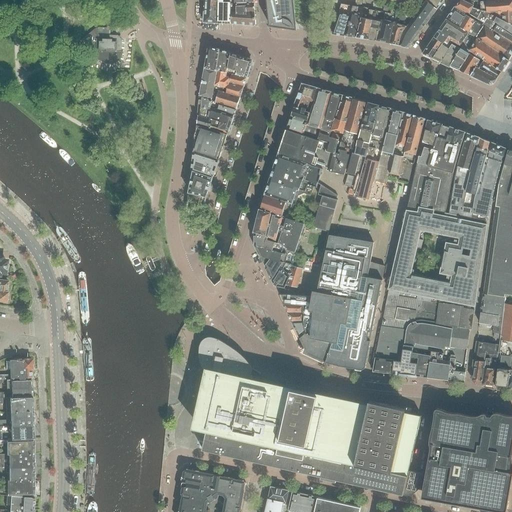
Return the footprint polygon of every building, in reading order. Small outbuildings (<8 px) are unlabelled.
[(205,0),(204,22),(218,23),(218,2),(218,0),(205,0)] [(218,0),(218,2),(218,23),(219,23),(231,23),(231,24),(231,23),(231,10),(231,4),(230,2),(224,2),(223,0),(218,0)] [(267,0),(268,2),(268,9),(269,17),(270,26),(297,29),(294,0),(267,0)] [(437,9),(426,0),(414,18),(405,29),(401,33),(400,40),(399,45),(408,47),(410,44),(432,16),(437,9)] [(437,9),(443,0),(426,0),(427,0),(426,0),(437,9)] [(465,2),(463,0),(460,0),(456,6),(474,17),(479,10),(473,7),(474,5),(465,2)] [(490,12),(495,12),(511,10),(511,0),(499,0),(486,1),(480,1),(481,10),(481,11),(487,12),(490,12)] [(256,25),(255,15),(254,3),(231,4),(231,10),(233,10),(233,12),(237,12),(243,12),(243,24),(256,25)] [(332,33),(332,34),(345,36),(351,15),(353,6),(341,4),(339,13),(332,33)] [(351,15),(345,36),(356,37),(361,17),(363,8),(353,6),(351,15)] [(466,32),(473,19),(455,7),(447,19),(451,22),(466,32)] [(361,17),(356,37),(369,39),(370,34),(374,10),(363,8),(361,17)] [(391,14),(383,12),(377,40),(390,43),(391,38),(393,30),(392,30),(397,11),(392,9),(391,14)] [(243,12),(237,12),(233,12),(233,10),(231,10),(231,23),(243,24),(243,12)] [(377,40),(383,12),(374,10),(370,34),(369,39),(377,40)] [(487,12),(481,11),(481,10),(479,10),(474,17),(480,21),(483,23),(482,25),(511,44),(511,32),(498,24),(494,29),(490,26),(493,22),(494,21),(489,19),(491,15),(487,13),(487,12)] [(496,17),(511,24),(511,10),(495,12),(494,16),(496,17)] [(399,45),(400,40),(401,33),(405,29),(414,18),(397,11),(392,30),(393,30),(391,38),(390,43),(399,45)] [(496,17),(494,21),(493,22),(498,24),(511,32),(511,24),(496,17)] [(451,22),(447,19),(434,37),(442,44),(443,45),(445,42),(447,44),(450,40),(460,46),(469,33),(466,32),(451,22)] [(473,19),(466,32),(469,33),(476,38),(480,40),(505,57),(509,60),(511,54),(511,44),(482,25),(473,19)] [(97,35),(97,28),(95,28),(79,41),(78,47),(84,48),(84,49),(84,51),(85,53),(86,54),(88,56),(89,57),(91,58),(93,58),(95,58),(99,59),(101,60),(103,61),(104,62),(106,63),(108,63),(110,63),(112,63),(114,62),(116,61),(118,59),(119,58),(120,56),(120,54),(121,52),(123,52),(123,51),(121,51),(121,40),(120,40),(121,39),(121,38),(121,37),(120,36),(119,36),(118,36),(118,37),(117,36),(106,35),(97,35)] [(509,60),(505,57),(480,40),(476,38),(469,33),(460,45),(468,50),(470,51),(480,58),(498,69),(501,71),(502,71),(509,60)] [(425,50),(423,54),(433,58),(442,44),(434,37),(426,49),(425,49),(425,50)] [(443,45),(442,44),(433,58),(441,62),(449,49),(443,45)] [(449,49),(441,62),(450,66),(460,49),(452,44),(449,49)] [(209,48),(205,68),(216,70),(219,50),(211,47),(209,48)] [(460,49),(450,66),(459,70),(469,54),(467,52),(461,48),(460,49)] [(228,71),(231,53),(219,50),(216,70),(217,70),(227,73),(228,71)] [(240,56),(231,53),(228,71),(230,71),(232,72),(232,74),(234,74),(238,61),(240,56)] [(470,75),(476,66),(479,60),(469,54),(459,70),(470,75)] [(247,77),(249,69),(250,69),(252,63),(252,61),(250,59),(244,57),(240,56),(238,61),(234,74),(247,77)] [(479,60),(476,66),(480,68),(493,76),(497,78),(502,72),(501,71),(498,69),(480,58),(479,60)] [(476,66),(470,75),(490,84),(494,83),(497,78),(493,76),(480,68),(476,66)] [(200,95),(211,97),(212,97),(214,87),(219,88),(218,90),(226,93),(228,85),(229,84),(229,83),(231,77),(232,74),(229,73),(230,71),(228,71),(227,73),(217,70),(216,70),(205,68),(200,95)] [(232,74),(231,77),(229,83),(244,86),(247,77),(232,74)] [(228,85),(226,93),(240,97),(244,87),(229,84),(228,85)] [(295,104),(294,107),(299,108),(303,110),(310,112),(311,110),(313,104),(317,93),(318,88),(306,85),(304,84),(301,85),(299,92),(295,104)] [(219,88),(214,87),(212,97),(211,97),(211,100),(232,107),(237,108),(240,97),(226,93),(218,90),(219,88)] [(306,125),(303,135),(309,137),(317,139),(320,129),(324,117),(328,104),(332,92),(331,92),(318,88),(317,93),(313,104),(311,110),(310,112),(307,120),(306,125)] [(320,129),(317,139),(328,143),(326,151),(335,153),(338,140),(330,138),(336,119),(340,104),(341,100),(343,96),(343,95),(332,92),(328,104),(324,117),(320,129)] [(336,119),(330,138),(338,140),(342,133),(344,133),(345,130),(350,113),(352,104),(353,99),(354,99),(354,98),(352,98),(343,96),(343,95),(343,96),(341,100),(340,104),(336,119)] [(200,97),(199,107),(198,115),(215,120),(217,109),(210,107),(211,100),(200,97)] [(341,141),(338,152),(345,153),(349,155),(351,149),(353,149),(357,133),(359,125),(365,104),(366,102),(354,98),(354,99),(353,99),(352,104),(350,113),(345,130),(344,133),(341,141)] [(217,109),(230,113),(234,114),(237,108),(232,107),(211,100),(210,107),(217,109)] [(357,145),(355,153),(361,155),(355,175),(361,176),(361,177),(366,158),(369,147),(370,143),(378,110),(379,106),(368,103),(358,140),(363,141),(362,146),(357,145)] [(369,147),(366,158),(373,160),(376,149),(378,149),(379,142),(382,143),(391,109),(379,106),(378,110),(370,143),(369,147)] [(294,107),(291,115),(296,116),(307,120),(310,112),(303,110),(299,108),(294,107)] [(213,129),(223,132),(228,134),(234,114),(230,113),(217,109),(215,120),(213,129)] [(379,161),(374,181),(386,184),(388,178),(389,173),(394,154),(402,117),(404,112),(392,109),(392,110),(391,114),(382,151),(379,161)] [(402,117),(394,154),(404,157),(404,151),(413,120),(414,116),(404,112),(402,117)] [(198,115),(198,116),(197,125),(206,127),(213,129),(215,120),(198,115)] [(291,115),(287,129),(291,131),(303,135),(306,125),(307,120),(296,116),(291,115)] [(394,154),(389,173),(400,175),(399,180),(409,182),(416,154),(425,119),(414,116),(413,120),(404,151),(404,157),(394,154)] [(428,120),(420,152),(423,153),(426,143),(435,146),(440,129),(442,124),(428,120)] [(219,159),(223,146),(223,147),(228,134),(223,132),(206,127),(197,125),(196,131),(195,138),(194,151),(214,157),(219,159)] [(450,127),(442,125),(441,129),(434,150),(434,151),(433,151),(432,158),(431,157),(430,160),(431,160),(429,164),(454,170),(456,161),(465,133),(465,132),(450,127)] [(283,141),(279,152),(284,154),(311,163),(311,161),(324,166),(324,167),(327,168),(326,170),(332,172),(344,175),(345,172),(346,169),(349,155),(345,153),(338,152),(337,154),(335,153),(326,151),(328,143),(317,139),(309,137),(303,135),(291,131),(287,129),(283,141)] [(481,138),(467,133),(467,134),(458,167),(455,176),(451,203),(449,213),(454,214),(459,215),(472,218),(473,213),(471,212),(476,194),(466,191),(471,171),(470,170),(477,147),(478,143),(481,138)] [(481,138),(478,143),(477,147),(470,170),(471,171),(466,191),(476,194),(480,179),(486,157),(488,150),(490,142),(481,137),(481,138)] [(487,221),(496,184),(501,164),(505,153),(506,149),(506,148),(492,142),(492,143),(488,157),(486,157),(480,179),(476,194),(471,212),(473,213),(472,218),(482,220),(487,221)] [(418,163),(422,164),(429,165),(430,165),(429,165),(429,164),(431,160),(430,160),(431,157),(432,158),(433,151),(434,151),(434,150),(434,149),(435,146),(426,143),(423,153),(420,152),(419,155),(420,155),(418,163)] [(508,150),(498,185),(483,294),(488,294),(505,297),(505,295),(511,295),(511,193),(510,193),(511,189),(511,184),(511,151),(508,150)] [(194,171),(203,174),(213,177),(219,159),(214,157),(194,151),(192,170),(192,171),(194,171)] [(353,153),(348,173),(350,173),(352,174),(355,175),(361,155),(355,153),(353,153)] [(270,179),(265,194),(270,196),(286,202),(292,204),(295,205),(298,196),(304,194),(313,196),(319,174),(321,169),(310,166),(311,165),(308,164),(284,156),(279,154),(270,179)] [(358,189),(356,196),(370,200),(374,182),(374,181),(379,161),(373,160),(366,158),(361,177),(361,176),(359,183),(358,189)] [(189,192),(187,208),(203,212),(206,196),(207,196),(213,177),(203,174),(194,171),(189,192)] [(7,172),(1,179),(23,199),(30,192),(7,172)] [(348,175),(344,186),(350,187),(349,187),(350,188),(350,187),(355,189),(359,178),(348,175)] [(413,182),(407,209),(416,210),(418,206),(445,211),(450,190),(413,182)] [(261,208),(260,209),(271,213),(281,217),(282,217),(286,202),(270,196),(265,194),(260,208),(261,208)] [(322,196),(320,205),(323,206),(335,209),(336,205),(338,200),(336,200),(331,198),(327,197),(324,196),(322,196)] [(320,205),(313,226),(328,231),(335,209),(323,206),(320,205)] [(417,211),(407,210),(389,288),(388,294),(412,299),(424,301),(438,303),(439,298),(475,306),(487,225),(486,225),(482,224),(458,219),(458,218),(434,213),(435,209),(419,206),(417,211)] [(254,232),(268,237),(276,240),(283,217),(282,217),(281,217),(271,213),(260,209),(254,232)] [(286,218),(278,243),(283,246),(286,248),(286,250),(295,252),(304,224),(286,218)] [(62,229),(53,235),(70,260),(78,254),(62,229)] [(268,237),(254,232),(254,245),(255,245),(281,253),(283,246),(278,243),(267,240),(268,237)] [(281,294),(280,295),(283,303),(287,312),(302,312),(304,312),(304,321),(306,329),(299,336),(300,338),(304,347),(308,354),(324,361),(325,362),(340,366),(362,370),(364,369),(366,367),(372,332),(379,296),(380,292),(383,279),(382,279),(385,266),(371,262),(374,242),(352,238),(334,235),(329,235),(326,250),(317,291),(315,291),(314,297),(301,296),(284,294),(281,294)] [(281,253),(255,245),(260,255),(291,265),(292,265),(295,257),(281,253)] [(283,246),(281,253),(295,257),(296,252),(295,252),(286,250),(286,248),(283,246)] [(260,255),(272,279),(279,266),(289,274),(291,265),(260,255)] [(147,263),(149,269),(150,269),(150,270),(151,270),(152,270),(153,270),(154,270),(154,269),(154,268),(155,268),(155,267),(154,267),(152,261),(151,258),(150,257),(149,256),(148,256),(147,256),(146,257),(145,258),(145,259),(145,260),(147,263)] [(289,275),(285,287),(297,290),(300,277),(302,272),(302,271),(303,269),(303,268),(302,268),(298,267),(292,265),(291,265),(289,274),(289,275)] [(279,266),(272,279),(273,283),(274,283),(276,286),(277,286),(284,287),(285,287),(289,275),(289,274),(279,266)] [(84,270),(74,271),(78,301),(88,299),(84,270)] [(0,300),(6,302),(6,300),(8,299),(8,295),(7,294),(7,292),(6,292),(8,282),(0,280),(0,300)] [(391,306),(397,308),(416,311),(422,312),(424,301),(412,299),(393,295),(388,294),(386,305),(391,306)] [(482,302),(481,313),(500,315),(503,316),(504,306),(504,304),(505,304),(505,297),(488,294),(483,294),(482,302)] [(438,303),(424,301),(422,312),(437,314),(438,303)] [(460,307),(438,303),(437,314),(437,315),(435,325),(452,329),(452,326),(458,327),(460,307)] [(386,305),(383,317),(382,326),(406,330),(407,328),(407,326),(408,325),(409,324),(410,323),(412,322),(413,322),(395,319),(397,308),(391,306),(386,305)] [(465,328),(471,329),(474,310),(469,309),(460,307),(458,327),(465,328)] [(413,322),(414,322),(414,321),(416,311),(397,308),(395,319),(413,322)] [(428,377),(449,380),(449,379),(449,375),(450,368),(452,368),(464,369),(467,349),(450,347),(452,329),(435,325),(437,315),(437,314),(422,312),(416,311),(414,321),(414,322),(413,322),(412,322),(410,323),(409,324),(408,325),(407,326),(407,328),(406,330),(404,344),(413,346),(412,349),(412,353),(411,362),(417,363),(418,354),(431,355),(430,361),(428,372),(428,377)] [(302,312),(287,312),(292,321),(297,321),(304,321),(304,312),(302,312)] [(480,320),(479,323),(480,323),(490,324),(494,325),(501,326),(503,316),(500,315),(481,313),(480,320)] [(292,321),(292,322),(299,336),(306,329),(304,321),(297,321),(292,321)] [(382,326),(379,341),(403,344),(404,344),(406,330),(382,326)] [(452,329),(450,347),(467,349),(467,350),(470,329),(465,328),(458,327),(452,326),(452,329)] [(235,358),(252,368),(251,366),(250,364),(246,360),(242,355),(235,350),(228,345),(218,340),(212,338),(209,338),(206,339),(204,341),(202,343),(200,346),(200,349),(200,358),(200,363),(202,367),(204,371),(192,427),(203,430),(203,427),(206,416),(203,415),(204,411),(207,412),(211,393),(215,373),(216,368),(208,366),(211,354),(220,356),(222,351),(214,347),(215,346),(235,358)] [(375,358),(394,360),(394,359),(401,360),(403,344),(379,341),(375,358)] [(475,382),(475,383),(482,384),(482,379),(484,368),(485,368),(486,358),(487,358),(487,353),(498,355),(498,353),(498,350),(500,344),(477,341),(475,351),(474,360),(473,366),(475,367),(473,380),(473,381),(475,382)] [(400,375),(400,374),(401,374),(409,375),(416,376),(417,363),(411,362),(412,353),(412,349),(413,346),(404,344),(403,344),(401,360),(394,359),(394,360),(393,368),(392,373),(392,374),(400,375)] [(207,431),(202,450),(217,453),(258,462),(298,471),(331,479),(341,481),(378,489),(403,495),(404,495),(405,495),(406,495),(407,495),(408,495),(409,495),(410,495),(411,495),(411,494),(412,494),(413,494),(413,493),(414,493),(415,493),(415,492),(416,492),(417,491),(418,490),(418,489),(419,489),(419,488),(420,488),(420,487),(420,486),(421,486),(421,485),(421,484),(423,473),(419,473),(413,471),(409,470),(421,415),(405,412),(406,408),(370,400),(369,403),(319,392),(284,384),(275,382),(274,382),(252,377),(253,375),(250,375),(247,374),(249,367),(252,369),(252,368),(235,358),(215,346),(214,347),(222,351),(220,356),(211,354),(208,366),(216,368),(215,373),(211,393),(207,412),(204,411),(203,415),(206,416),(203,427),(203,430),(207,431)] [(511,374),(511,352),(511,353),(511,354),(500,353),(499,359),(495,385),(508,387),(508,386),(510,374),(511,374)] [(482,379),(482,384),(493,385),(497,359),(498,355),(487,353),(487,358),(486,358),(485,368),(484,368),(482,379)] [(94,354),(84,355),(86,385),(96,384),(94,354)] [(417,363),(416,376),(427,377),(428,377),(428,372),(430,361),(431,355),(418,354),(417,363)] [(0,382),(1,383),(2,380),(6,380),(24,379),(24,377),(26,377),(31,377),(31,371),(30,371),(30,369),(32,367),(32,361),(30,359),(19,360),(18,358),(14,359),(14,360),(11,360),(11,361),(6,361),(7,369),(12,369),(12,375),(0,375),(0,382)] [(373,370),(373,371),(392,373),(393,368),(394,360),(375,358),(373,370)] [(450,368),(449,375),(449,379),(456,381),(464,382),(466,370),(464,369),(452,368),(450,368)] [(24,379),(6,380),(6,392),(0,392),(0,398),(6,398),(27,397),(32,397),(31,379),(26,379),(24,379)] [(6,398),(6,412),(32,410),(32,402),(32,397),(27,397),(6,398)] [(97,397),(87,397),(87,427),(97,427),(97,397)] [(6,412),(0,411),(0,425),(33,425),(33,410),(32,410),(6,412)] [(433,449),(431,448),(425,484),(425,485),(423,494),(453,501),(453,502),(453,503),(454,503),(504,511),(505,511),(506,511),(507,511),(507,510),(507,509),(508,509),(511,483),(511,463),(509,463),(511,442),(511,421),(493,419),(493,416),(489,415),(486,415),(485,419),(441,414),(433,449)] [(29,439),(34,439),(33,433),(33,425),(0,425),(0,439),(6,440),(7,439),(29,439)] [(34,444),(34,439),(29,439),(7,439),(6,440),(0,439),(0,445),(2,446),(1,443),(6,443),(6,454),(33,453),(33,444),(34,444)] [(0,453),(0,466),(34,467),(34,462),(33,462),(33,453),(6,454),(0,453)] [(88,463),(87,493),(97,493),(98,463),(88,463)] [(0,473),(8,473),(8,480),(34,481),(34,472),(34,467),(0,466),(0,473)] [(240,511),(246,482),(244,481),(187,469),(183,472),(182,479),(183,480),(180,493),(182,495),(178,511),(208,511),(209,510),(207,509),(208,502),(211,503),(212,502),(212,501),(215,499),(215,500),(218,497),(219,495),(223,495),(225,498),(222,511),(240,511)] [(0,494),(7,495),(29,495),(34,495),(34,489),(34,481),(8,480),(7,480),(6,480),(0,479),(0,494)] [(271,487),(268,499),(286,503),(289,491),(271,487)] [(314,511),(318,497),(293,491),(289,510),(297,511),(314,511)] [(0,511),(32,511),(34,497),(6,496),(6,505),(9,506),(9,511),(6,511),(6,510),(0,509),(0,511)] [(359,511),(361,507),(339,502),(318,497),(314,511),(359,511)] [(268,499),(265,511),(283,511),(286,503),(268,499)]
